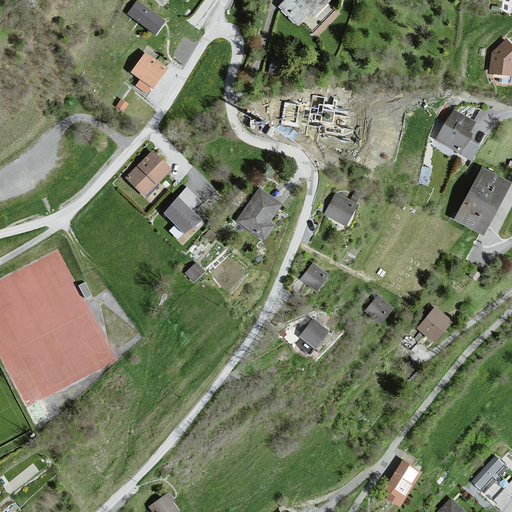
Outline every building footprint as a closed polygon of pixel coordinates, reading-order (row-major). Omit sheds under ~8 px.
[(173,20),(142,0),(140,0),(132,12),(164,33),(173,20)] [(334,11),(327,0),(281,0),(297,25),(307,19),(311,25),(334,11)] [(511,40),(511,39),(495,50),(494,72),(511,74),(511,40)] [(173,66),(151,51),(137,72),(159,87),(173,66)] [(272,55),(269,70),(281,73),(284,57),(272,55)] [(130,104),(124,99),(119,105),(125,110),(130,104)] [(470,130),(476,120),(453,107),(435,140),(471,160),(479,146),(468,140),(473,132),(470,130)] [(155,150),(128,178),(148,197),(175,170),(155,150)] [(509,180),(481,165),(454,217),(482,231),(509,180)] [(289,204),(261,187),(239,223),(268,240),(289,204)] [(358,206),(334,192),(321,214),(345,227),(358,206)] [(178,196),(162,211),(183,233),(199,218),(178,196)] [(331,275),(312,260),(299,277),(318,291),(331,275)] [(197,261),(185,272),(194,281),(206,270),(197,261)] [(400,307),(380,294),(368,312),(388,325),(400,307)] [(462,320),(441,304),(423,328),(445,344),(462,320)] [(329,329),(312,318),(300,336),(317,347),(329,329)] [(507,466),(495,456),(472,480),(483,491),(507,466)] [(402,458),(382,490),(402,503),(422,471),(402,458)] [(187,511),(172,493),(155,507),(158,511),(187,511)] [(467,511),(450,496),(434,511),(467,511)]
